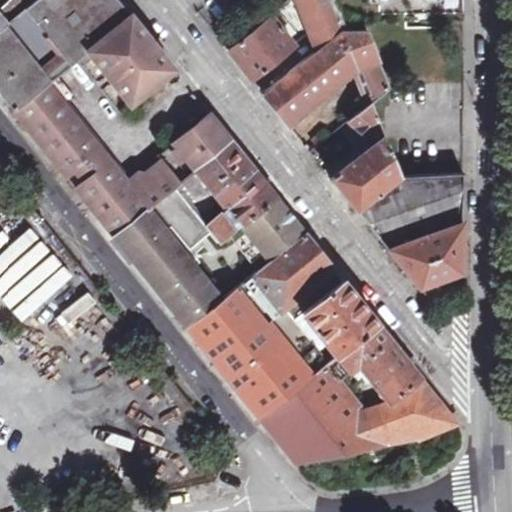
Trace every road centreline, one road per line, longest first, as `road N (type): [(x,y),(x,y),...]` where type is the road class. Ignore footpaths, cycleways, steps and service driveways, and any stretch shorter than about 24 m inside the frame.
road 1 (residential): [(488,398),(454,374),(156,0)]
road 2 (residential): [(0,132),(303,511)]
road 3 (secondary): [(488,398),(487,0)]
road 4 (residential): [(303,511),(493,503)]
